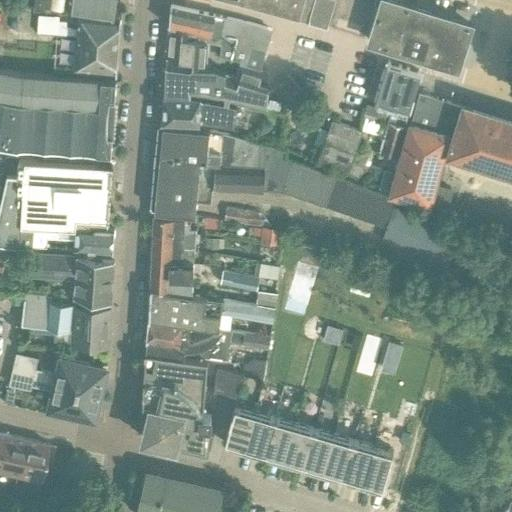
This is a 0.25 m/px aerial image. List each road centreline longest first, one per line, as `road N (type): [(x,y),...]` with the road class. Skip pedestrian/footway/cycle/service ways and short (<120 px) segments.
road 1 (residential): [(144,0),(117,447)]
road 2 (residential): [(486,83),(195,0)]
road 3 (residential): [(348,511),(117,447)]
road 4 (residential): [(117,447),(99,435),(0,412)]
